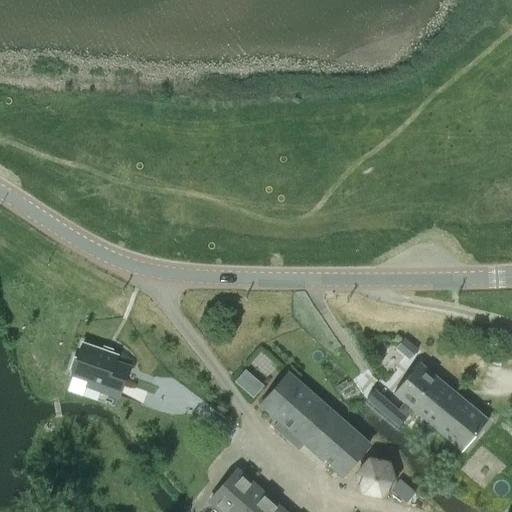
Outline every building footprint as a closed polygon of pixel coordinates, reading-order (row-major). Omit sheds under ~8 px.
[(80,341),(68,375),(72,376),(86,381),(84,387),(99,392),(118,398),(129,365),(116,360),(118,354),(80,341)] [(425,395),(413,410),(416,413),(403,429),(418,442),(431,425),(462,451),(488,419),(419,362),(411,371),(428,385),(422,392),(425,395)] [(400,426),(413,410),(425,395),(422,392),(428,385),(411,371),(393,393),(404,402),(398,410),(395,408),(374,390),(367,399),(400,426)] [(289,373),(261,405),(279,420),(272,427),(299,450),(305,443),(342,476),(369,445),(289,373)] [(368,456),(353,473),(360,495),(383,500),(398,482),(391,461),(368,456)] [(285,511),(236,469),(209,500),(223,511),(285,511)]
